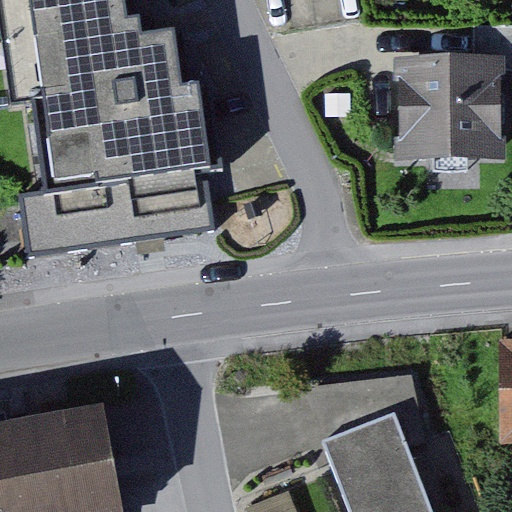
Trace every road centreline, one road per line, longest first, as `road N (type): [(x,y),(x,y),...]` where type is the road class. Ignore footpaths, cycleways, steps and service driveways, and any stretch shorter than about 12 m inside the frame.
road 1 (residential): [(344,292),(320,186),(228,0)]
road 2 (residential): [(180,316),(218,511)]
road 3 (tertiary): [(180,316),(0,345)]
road 4 (tertiary): [(511,278),(344,292)]
road 5 (tertiary): [(344,292),(180,316)]
